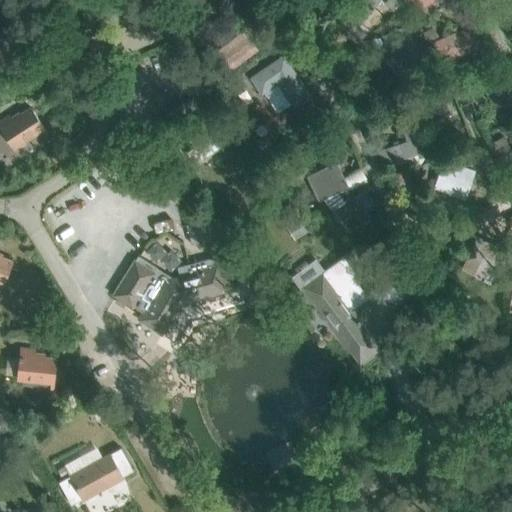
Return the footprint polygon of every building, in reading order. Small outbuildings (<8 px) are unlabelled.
[(91,0),(90,4),(118,15),(123,0),(91,0)] [(356,0),(336,26),(349,36),(378,0),(356,0)] [(399,0),(386,0),(384,4),(393,11),(401,1),(399,0)] [(433,0),(411,0),(418,10),(433,0)] [(389,50),(395,47),(406,70),(425,61),(407,23),(382,36),(389,50)] [(473,23),(433,40),(443,61),(482,44),(473,23)] [(433,27),(424,31),(429,41),(438,37),(433,27)] [(216,52),(230,71),(258,50),(244,31),(216,52)] [(194,34),(193,44),(207,46),(208,35),(194,34)] [(277,38),(268,44),(273,51),(282,45),(277,38)] [(284,54),(250,78),(261,95),(278,84),(293,105),(310,94),(284,54)] [(511,102),(511,84),(502,65),(476,78),(494,112),(511,102)] [(461,70),(447,75),(450,82),(463,77),(461,70)] [(463,82),(451,87),(456,97),(467,93),(463,82)] [(442,94),(416,104),(424,124),(450,114),(442,94)] [(9,115),(0,120),(0,127),(13,148),(42,129),(45,135),(48,133),(31,108),(12,120),(9,115)] [(381,108),(364,116),(367,125),(385,117),(381,108)] [(424,150),(419,135),(377,149),(382,164),(424,150)] [(511,169),(511,150),(503,135),(488,143),(505,173),(511,169)] [(444,155),(436,179),(445,182),(442,191),(465,199),(476,166),(444,155)] [(307,176),(318,201),(349,187),(337,162),(307,176)] [(350,232),(370,217),(353,195),(334,209),(350,232)] [(300,212),(283,221),(294,240),(311,230),(300,212)] [(211,219),(205,220),(207,229),(211,247),(223,244),(231,242),(219,224),(211,219)] [(462,267),(475,273),(483,256),(494,261),(500,247),(476,236),(462,267)] [(145,248),(140,256),(137,255),(135,258),(134,258),(112,293),(144,313),(140,319),(162,334),(182,302),(183,303),(187,302),(186,300),(223,291),(220,275),(233,272),(228,254),(226,254),(223,244),(211,247),(213,255),(177,266),(179,274),(171,276),(156,267),(162,258),(145,248)] [(332,265),(316,277),(300,289),(312,305),(315,303),(360,363),(380,348),(351,310),(368,297),(352,275),(369,262),(357,246),(332,265)] [(426,284),(403,250),(383,264),(406,297),(426,284)] [(0,289),(1,290),(12,261),(0,256),(0,282),(1,283),(0,284),(0,289)] [(54,389),(57,356),(45,355),(46,352),(36,351),(36,348),(20,347),(18,380),(51,383),(50,389),(54,389)] [(40,431),(29,438),(37,452),(48,446),(40,431)] [(15,446),(13,455),(26,457),(28,448),(15,446)] [(123,476),(134,470),(121,447),(110,453),(69,476),(59,482),(72,505),(82,499),(83,500),(124,477),(123,476)]
